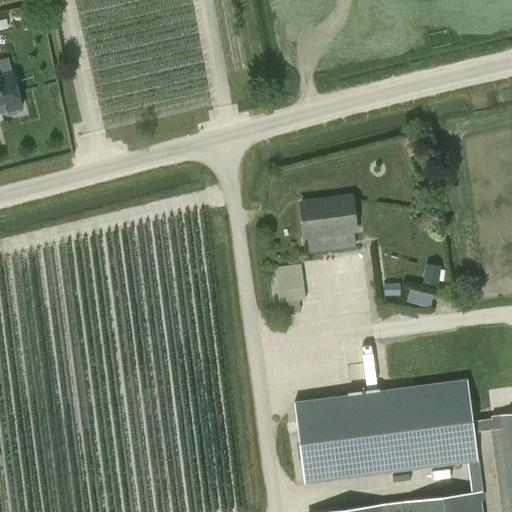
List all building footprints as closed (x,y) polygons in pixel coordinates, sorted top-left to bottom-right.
[(18,114),(20,108),(22,107),(13,72),(0,75),(0,113),(2,113),(8,117),(18,114)] [(300,202),(304,238),(355,231),(351,195),(300,202)] [(426,214),(416,219),(421,230),(431,225),(426,214)] [(305,299),(301,265),(301,264),(275,267),(279,302),(305,299)] [(426,264),(423,284),(437,286),(439,266),(426,264)] [(427,309),(430,297),(408,291),(405,303),(427,309)] [(511,511),(511,415),(492,418),(492,420),(486,421),(479,422),(473,423),(467,381),(293,403),(304,483),(467,461),(467,462),(471,492),(471,493),(321,511),(482,511),(480,499),(483,499),(482,491),(477,461),(473,432),(480,431),(493,429),(504,511),(511,511)]
